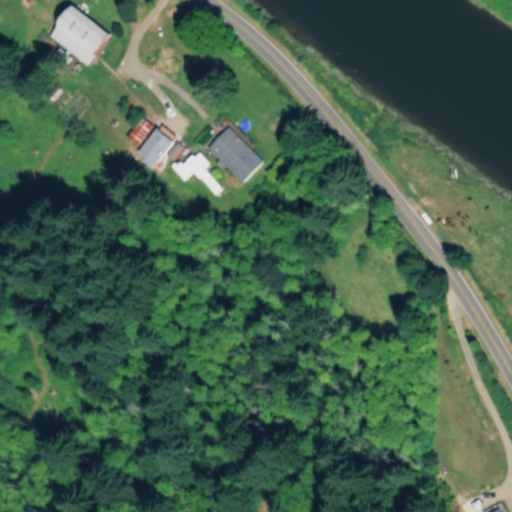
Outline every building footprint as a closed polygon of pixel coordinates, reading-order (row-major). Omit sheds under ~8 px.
[(48,36),(87,65),(111,32),(72,3),(48,36)] [(125,135),(134,144),(153,124),(144,115),(125,135)] [(239,181),(262,159),(228,124),(205,146),(215,157),(216,157),(239,181)] [(150,165),(173,140),(158,126),(134,151),(150,165)] [(212,193),(219,188),(202,166),(207,162),(196,148),(171,167),(180,179),(193,169),(212,193)]
